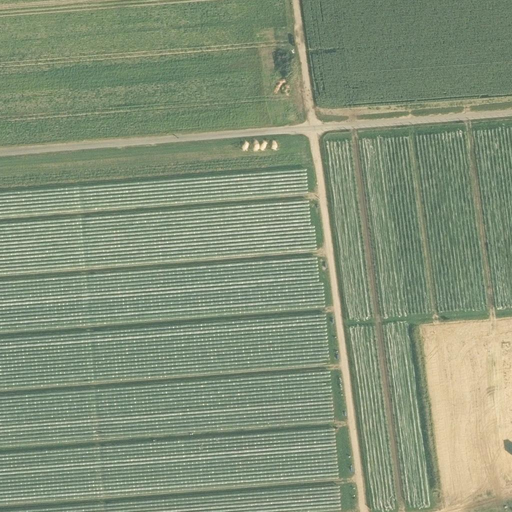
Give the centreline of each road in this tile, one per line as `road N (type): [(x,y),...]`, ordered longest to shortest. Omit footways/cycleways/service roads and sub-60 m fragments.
road 1 (track): [(295,0),(363,511)]
road 2 (track): [(511,112),(0,152)]
